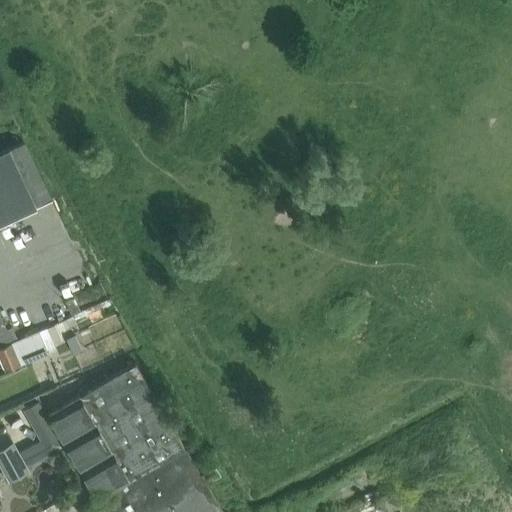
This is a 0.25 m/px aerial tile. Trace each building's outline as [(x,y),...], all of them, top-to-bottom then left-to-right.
[(8,147),(8,148),(0,151),(0,224),(36,208),(36,206),(52,199),(24,140),(8,147)] [(25,253),(74,229),(70,221),(21,244),(25,253)] [(89,268),(37,282),(35,278),(27,280),(35,309),(54,304),(51,292),(93,280),(89,268)] [(12,343),(22,338),(8,305),(0,308),(0,345),(11,341),(12,343)] [(12,343),(10,343),(10,344),(19,364),(47,353),(41,339),(49,336),(46,328),(22,338),(12,343)] [(10,344),(0,347),(0,361),(4,372),(19,366),(19,365),(19,364),(10,344)] [(27,407),(44,439),(43,444),(22,456),(28,467),(63,447),(37,402),(27,407)] [(0,430),(0,431),(10,428),(8,417),(22,414),(20,404),(0,409),(0,430)] [(0,464),(6,476),(24,466),(11,443),(0,449),(0,464)] [(112,453),(80,467),(90,489),(121,475),(112,453)] [(118,511),(111,501),(95,511),(118,511)]
